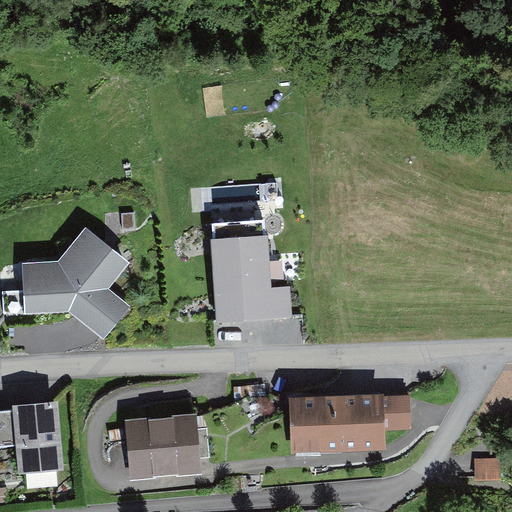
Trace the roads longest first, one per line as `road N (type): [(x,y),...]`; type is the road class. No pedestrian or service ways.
road 1 (residential): [(0,370),(488,349)]
road 2 (residential): [(147,511),(393,488),(435,461),(488,349)]
